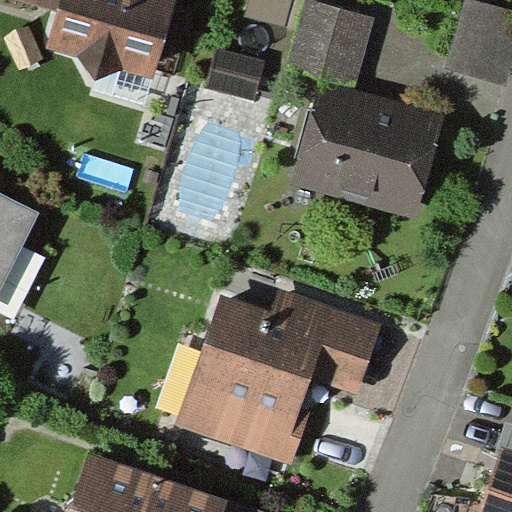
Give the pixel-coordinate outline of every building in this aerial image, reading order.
[(174,3),(164,0),(20,0),(48,8),(33,55),(147,90),(174,3)] [(511,12),(462,1),(445,69),(509,85),(511,70),(511,12)] [(358,88),(374,24),(303,7),(287,71),(358,88)] [(418,220),(445,124),(316,87),(288,184),(418,220)] [(0,294),(37,222),(0,203),(0,294)] [(355,398),(377,328),(275,295),(268,317),(216,301),(174,430),(292,467),(319,386),(355,398)] [(511,511),(511,461),(495,456),(476,511),(511,511)] [(220,511),(221,511),(84,464),(67,511),(220,511)]
